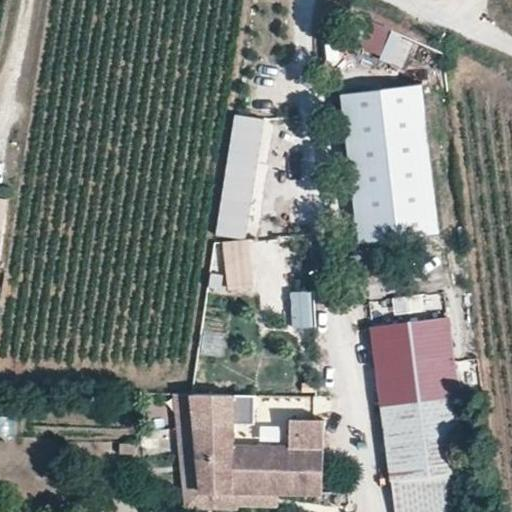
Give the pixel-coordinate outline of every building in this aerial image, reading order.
[(358,49),(402,69),(415,41),(371,21),(358,49)] [(231,116),(219,237),(254,240),(265,119),(231,116)] [(443,266),(424,116),(349,126),(369,275),(443,266)] [(253,290),(253,241),(213,241),(213,267),(227,267),(227,290),(253,290)] [(313,291),(291,292),(292,330),(314,329),(313,291)] [(449,318),(372,328),(382,404),(458,394),(449,318)] [(260,421),(259,446),(232,445),(233,420),(233,394),(189,393),(177,393),(187,492),(322,494),(324,419),(315,419),(291,418),(290,420),(260,421)] [(395,511),(450,511),(472,509),(464,443),(458,394),(382,404),(391,482),(395,511)] [(0,415),(0,436),(11,438),(14,417),(0,415)] [(233,420),(232,445),(259,446),(260,421),(233,420)]
